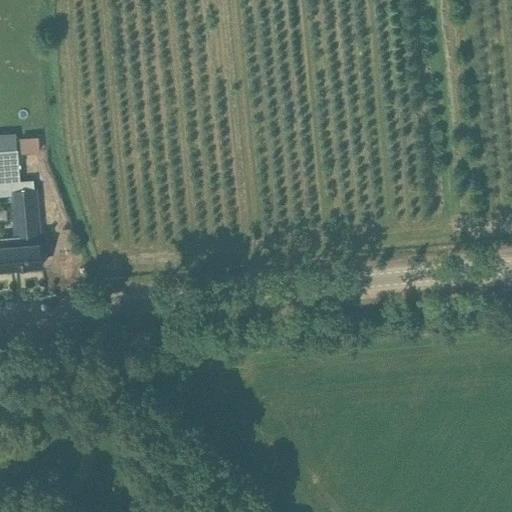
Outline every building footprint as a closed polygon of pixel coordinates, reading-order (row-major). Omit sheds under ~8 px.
[(20,139),(22,154),(40,152),(39,137),(20,139)] [(17,147),(0,148),(0,195),(12,194),(12,190),(20,189),(17,148),(17,147)] [(37,188),(20,189),(12,190),(12,194),(13,195),(16,235),(41,233),(37,188)] [(16,235),(0,236),(0,268),(43,265),(41,241),(42,241),(41,233),(16,235)] [(44,271),(0,269),(0,288),(44,290),(44,271)]
